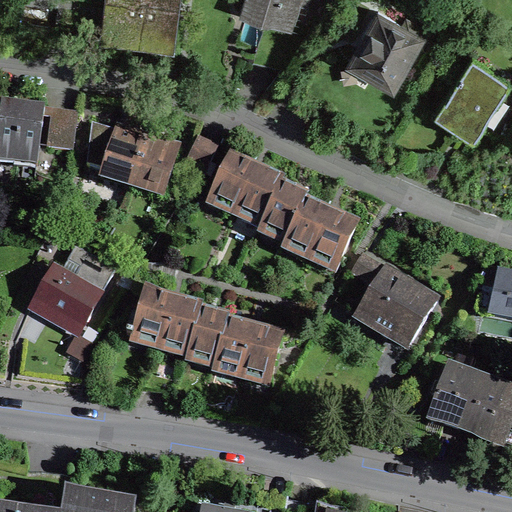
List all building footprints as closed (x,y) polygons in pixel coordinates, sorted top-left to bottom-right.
[(177,0),(102,0),(98,40),(115,42),(172,48),(177,0)] [(244,0),(242,6),(247,7),(267,13),(265,19),(287,26),(291,14),(295,16),(300,0),(244,0)] [(418,43),(424,46),(432,32),(416,23),(412,30),(378,11),(352,57),(364,64),(376,70),(373,76),(393,87),(418,43)] [(510,83),(472,57),(435,111),(443,116),(474,137),(510,83)] [(2,102),(0,115),(0,162),(37,167),(45,107),(11,103),(2,102)] [(51,117),(47,148),(73,152),(77,121),(51,117)] [(87,166),(135,181),(148,138),(125,130),(117,128),(116,131),(92,124),(87,166)] [(164,143),(148,138),(135,181),(166,191),(180,147),(164,143)] [(189,169),(205,176),(217,149),(198,141),(189,169)] [(231,155),(211,198),(264,221),(282,183),(284,179),(242,160),(231,155)] [(306,200),(308,195),(289,186),(282,183),(264,221),(262,225),(288,237),(306,200)] [(338,267),(358,223),(318,205),(306,200),(288,237),(286,243),(292,246),(293,245),(331,262),(331,263),(338,267)] [(74,280),(54,269),(34,303),(54,315),(82,331),(116,269),(76,247),(68,261),(80,268),(74,280)] [(403,281),(362,257),(353,272),(375,285),(356,316),(409,348),(437,302),(418,290),(417,293),(404,285),(401,284),(403,281)] [(511,273),(498,270),(495,287),(483,285),(477,312),(490,314),(489,315),(511,319),(511,273)] [(189,350),(201,309),(202,305),(146,290),(134,334),(128,333),(127,337),(132,339),(133,336),(149,340),(189,350)] [(197,356),(216,361),(228,319),(229,316),(201,309),(189,350),(188,354),(195,356),(196,355),(197,356)] [(283,334),(228,319),(216,361),(215,364),(226,367),(271,380),(283,334)] [(432,420),(459,429),(478,377),(449,366),(429,418),(432,420)] [(511,389),(478,377),(459,429),(467,433),(511,449),(511,389)] [(133,511),(135,503),(78,494),(66,492),(62,511),(22,511),(0,508),(0,511),(133,511)]
